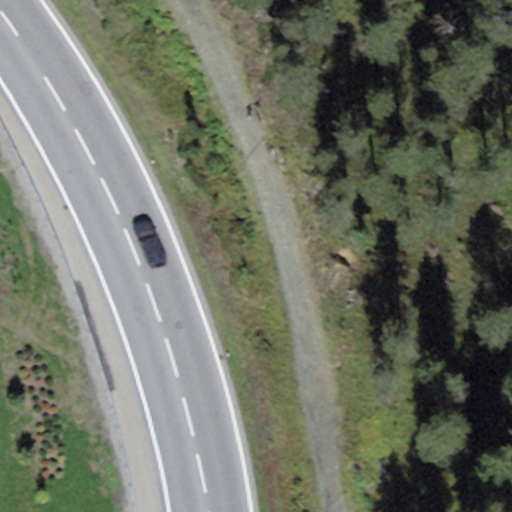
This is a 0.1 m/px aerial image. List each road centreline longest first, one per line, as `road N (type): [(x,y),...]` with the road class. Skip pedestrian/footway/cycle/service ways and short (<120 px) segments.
road 1 (primary): [(210,511),(177,373),(125,229),(62,105),(0,9)]
road 2 (track): [(183,0),(280,230),(301,454),(317,511)]
